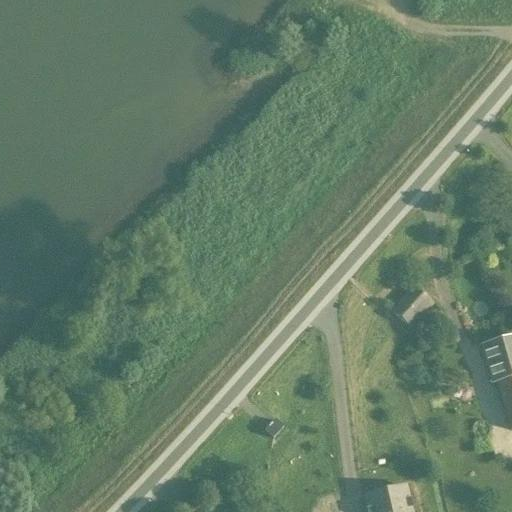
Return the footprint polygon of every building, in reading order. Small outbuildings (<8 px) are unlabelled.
[(423,329),(432,318),(425,312),(432,305),(414,289),(392,314),(410,329),(416,323),(423,329)] [(511,339),(481,349),(491,385),(497,383),(511,378),(511,339)] [(511,378),(497,383),(511,432),(511,431),(511,378)] [(273,440),(283,429),(275,422),(265,432),(273,440)] [(412,511),(407,488),(363,497),(366,511),(412,511)]
